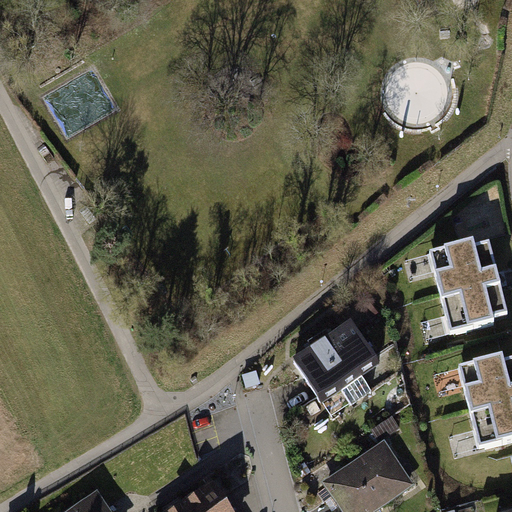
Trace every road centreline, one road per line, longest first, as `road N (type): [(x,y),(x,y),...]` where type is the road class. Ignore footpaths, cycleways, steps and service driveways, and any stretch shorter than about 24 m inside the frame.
road 1 (residential): [(511,145),(232,367),(274,511)]
road 2 (track): [(163,417),(0,101)]
road 3 (track): [(232,367),(1,511)]
